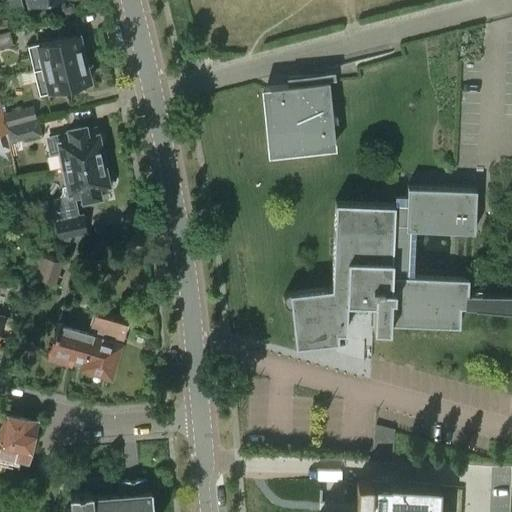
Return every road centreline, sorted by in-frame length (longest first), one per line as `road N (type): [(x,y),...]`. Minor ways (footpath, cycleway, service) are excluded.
road 1 (unclassified): [(511,1),(152,96)]
road 2 (unclassified): [(199,417),(177,218),(152,96)]
road 3 (residential): [(56,410),(119,423),(199,417)]
